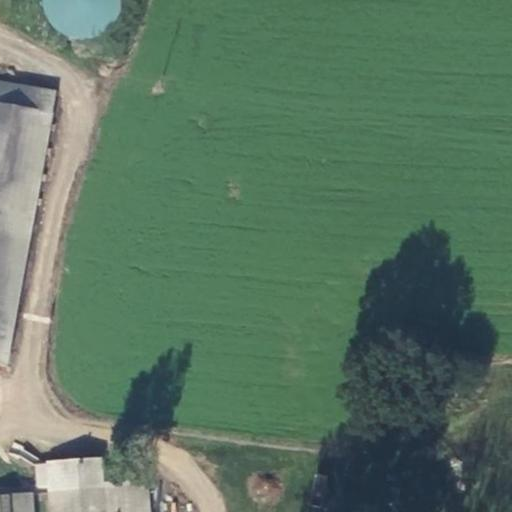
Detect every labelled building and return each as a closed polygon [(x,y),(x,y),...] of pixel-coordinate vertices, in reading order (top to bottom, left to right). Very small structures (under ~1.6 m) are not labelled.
[(49,0),(56,38),(119,28),(114,0),(49,0)] [(0,77),(0,100),(52,110),(56,87),(0,77)] [(0,368),(7,370),(52,110),(0,100),(0,368)] [(47,511),(150,511),(149,493),(103,496),(100,461),(37,466),(39,491),(46,490),(47,511)] [(0,511),(30,511),(30,495),(0,496),(0,511)]
